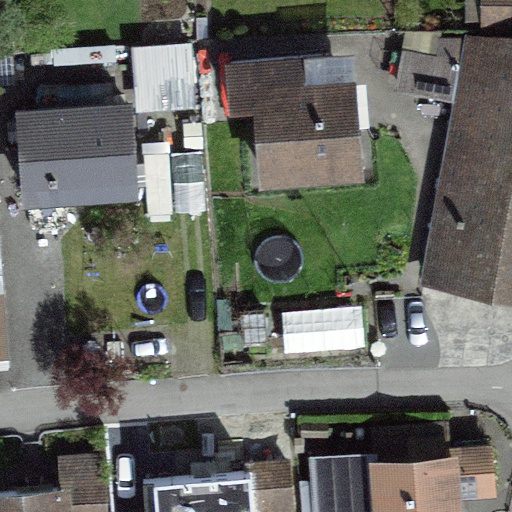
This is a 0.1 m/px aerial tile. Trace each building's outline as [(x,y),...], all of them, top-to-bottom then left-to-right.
[(511,35),(474,28),(468,61),(414,51),(407,92),(460,101),(425,286),(511,302),(511,35)] [(190,43),(164,45),(168,103),(195,100),(190,43)] [(366,176),(362,77),(262,80),(265,179),(366,176)] [(23,199),(143,193),(139,100),(19,106),(23,199)] [(0,340),(9,339),(0,251),(0,340)] [(471,511),(468,449),(376,454),(379,511),(471,511)] [(266,511),(263,464),(169,471),(172,511),(266,511)] [(0,511),(81,511),(79,477),(0,482),(0,511)]
